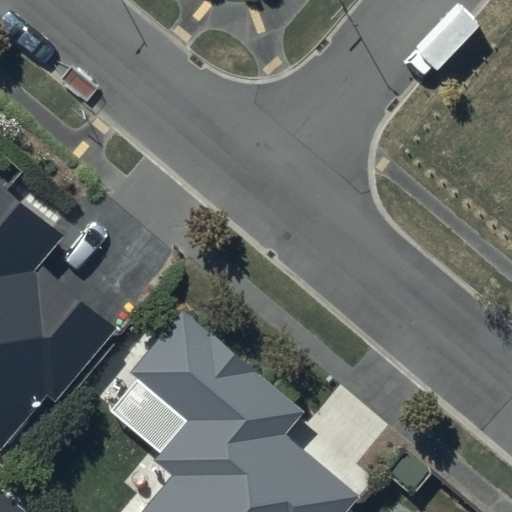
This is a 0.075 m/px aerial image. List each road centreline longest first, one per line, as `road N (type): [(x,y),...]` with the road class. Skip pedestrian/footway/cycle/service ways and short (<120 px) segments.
road 1 (residential): [(263,185),(511,393)]
road 2 (residential): [(44,0),(263,185)]
road 3 (residential): [(420,0),(263,185)]
